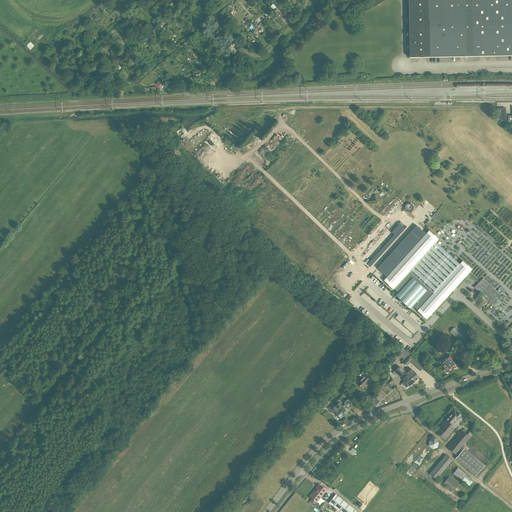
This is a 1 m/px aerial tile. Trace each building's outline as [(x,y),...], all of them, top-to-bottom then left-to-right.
[(511,0),(408,0),(410,58),(511,55),(511,0)] [(377,268),(387,277),(383,280),(393,289),(394,289),(398,293),(396,295),(410,309),(413,306),(417,310),(427,319),(436,309),(450,294),(472,269),(462,260),(459,264),(436,242),(439,239),(429,230),(426,233),(416,225),(377,268)] [(483,278),(474,287),(478,291),(478,292),(480,293),(492,304),(501,294),(483,278)] [(454,327),(449,332),(461,342),(465,337),(454,327)] [(451,357),(451,356),(449,354),(441,361),(443,363),(442,364),(445,368),(444,370),(446,373),(448,371),(449,371),(451,369),(457,364),(455,362),(451,357)] [(423,368),(410,357),(409,356),(403,362),(407,366),(410,362),(420,371),(423,368)] [(399,367),(393,373),(396,376),(398,375),(400,376),(404,372),(399,367)] [(349,376),(352,379),(358,373),(355,369),(349,376)] [(409,386),(419,378),(411,369),(408,372),(409,374),(403,379),(409,386)] [(363,388),(370,380),(366,377),(368,374),(364,370),(360,374),(363,376),(357,383),(363,388)] [(336,406),(344,415),(345,414),(348,411),(346,410),(348,408),(349,408),(350,408),(351,407),(352,407),(352,406),(352,405),(353,405),(353,404),(353,403),(352,402),(352,401),(351,400),(350,400),(349,399),(348,399),(347,400),(346,400),(346,401),(345,401),(345,402),(344,403),(345,404),(343,406),(341,404),(340,403),(339,402),(337,405),(336,405),(336,406)] [(330,407),(328,408),(333,413),(334,412),(335,412),(340,418),(343,416),(344,415),(336,406),(332,409),(330,407)] [(445,440),(464,417),(454,409),(435,432),(445,440)] [(467,435),(462,431),(447,448),(457,456),(455,459),(475,476),(484,465),(462,447),(473,434),(470,431),(467,435)] [(430,440),(429,445),(433,449),(437,447),(438,442),(435,439),(430,440)] [(436,479),(452,460),(446,455),(430,473),(436,479)] [(458,468),(453,474),(461,481),(466,475),(458,468)] [(453,491),(458,484),(449,476),(444,483),(453,491)] [(465,477),(461,481),(468,486),(472,482),(465,477)] [(317,502),(326,490),(319,484),(316,487),(317,488),(310,497),(313,500),(314,500),(317,502)] [(355,511),(356,511),(350,506),(335,495),(329,503),(339,511),(355,511)]
